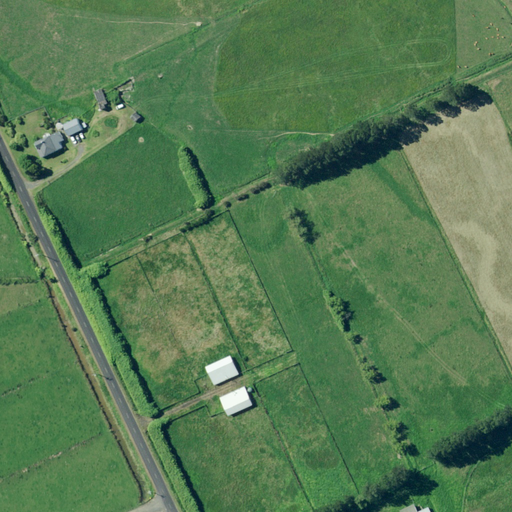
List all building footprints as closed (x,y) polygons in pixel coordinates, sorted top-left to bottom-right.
[(110,108),(103,91),(96,93),(103,111),(110,108)] [(79,119),(65,126),(70,137),(85,130),(88,128),(86,123),(82,125),(79,119)] [(43,137),(44,140),(35,144),(43,158),(64,148),(61,142),(65,141),(60,132),(52,136),(50,133),(43,137)] [(240,374),(232,356),(207,367),(215,385),(240,374)] [(254,405),(246,387),(221,398),(229,416),(254,405)]
